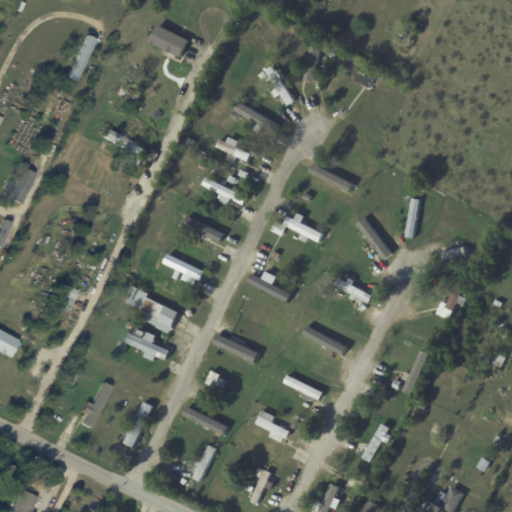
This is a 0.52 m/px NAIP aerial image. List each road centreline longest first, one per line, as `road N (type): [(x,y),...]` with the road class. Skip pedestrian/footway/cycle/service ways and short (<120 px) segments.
road 1 (residential): [(129,489),(307,119)]
road 2 (residential): [(288,511),(413,260)]
road 3 (residential): [(0,424),(176,511)]
